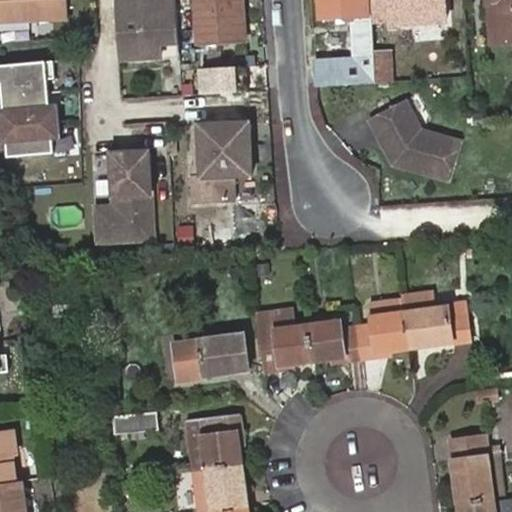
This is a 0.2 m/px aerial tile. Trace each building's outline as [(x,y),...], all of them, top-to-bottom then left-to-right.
[(0,0),(0,21),(67,19),(65,0),(0,0)] [(177,32),(174,0),(133,0),(133,2),(115,3),(119,63),(161,60),(159,33),(177,32)] [(195,0),(198,47),(244,44),(240,0),(195,0)] [(320,0),(322,22),(336,21),(337,27),(345,27),(345,21),(367,19),(365,0),(320,0)] [(390,0),(392,26),(446,23),(444,0),(390,0)] [(497,9),(500,44),(511,42),(511,0),(486,0),(487,8),(487,9),(497,9)] [(490,44),(500,44),(497,9),(487,9),(490,44)] [(374,83),(374,85),(392,84),(390,55),(373,56),(373,62),(374,83)] [(316,65),(317,86),(348,84),(374,83),(373,62),(346,63),(316,65)] [(8,160),(54,156),(52,142),(60,141),(57,108),(49,109),(47,82),(55,81),(53,65),(0,69),(0,87),(1,87),(4,113),(0,112),(0,114),(3,147),(7,147),(8,160)] [(179,70),(181,97),(247,93),(246,73),(200,74),(200,69),(179,70)] [(407,101),(370,120),(394,166),(401,162),(409,164),(407,170),(449,183),(461,144),(422,132),(407,101)] [(253,172),(250,119),(200,123),(203,165),(210,165),(211,174),(194,175),(196,201),(236,198),(235,173),(253,172)] [(200,123),(195,123),(198,165),(194,166),(194,175),(211,174),(210,165),(203,165),(200,123)] [(148,154),(111,156),(114,210),(97,211),(99,245),(154,242),(148,154)] [(401,162),(394,166),(407,170),(409,164),(401,162)] [(176,246),(191,245),(189,227),(174,228),(176,246)] [(402,301),(409,350),(468,342),(463,306),(426,311),(423,294),(402,297),(402,301)] [(357,327),(361,360),(375,358),(378,355),(409,350),(402,301),(370,305),(371,319),(372,325),(357,327)] [(256,314),(257,322),(289,317),(286,309),(256,314)] [(281,367),(312,363),(307,327),(290,330),(289,317),(257,322),(259,341),(264,373),(281,371),(281,367)] [(307,327),(312,363),(343,360),(344,362),(361,360),(357,327),(339,329),(338,324),(307,327)] [(242,337),(170,346),(176,384),(203,381),(204,378),(247,373),(242,337)] [(158,413),(111,419),(113,433),(161,427),(158,413)] [(194,474),(239,468),(235,435),(240,433),(238,416),(205,421),(188,423),(194,474)] [(0,486),(10,485),(6,454),(10,453),(6,432),(0,432),(0,486)] [(448,439),(456,506),(492,501),(485,451),(482,435),(448,439)] [(485,451),(492,501),(504,500),(498,449),(485,451)] [(198,511),(225,511),(245,509),(239,468),(194,474),(198,511)] [(143,481),(121,484),(122,495),(145,494),(143,481)] [(0,511),(22,511),(18,483),(10,485),(0,486),(0,511)] [(505,511),(504,500),(492,501),(493,511),(505,511)] [(493,511),(492,501),(456,506),(457,511),(493,511)]
